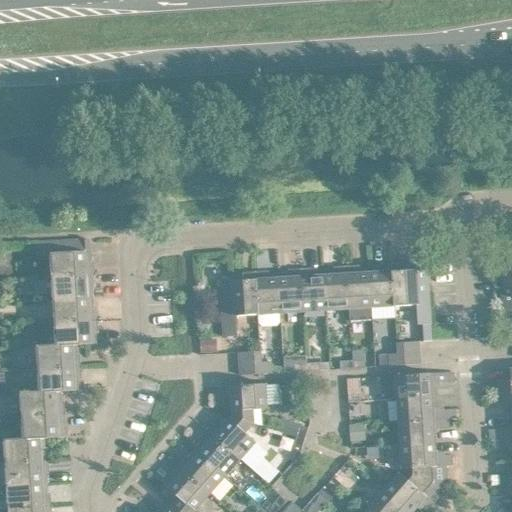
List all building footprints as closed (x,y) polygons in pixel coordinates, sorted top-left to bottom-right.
[(52,250),(54,272),(93,270),(91,235),(40,238),(41,251),(52,250)] [(417,261),(394,262),(396,302),(418,300),(419,320),(433,319),(431,288),(419,289),(417,261)] [(394,262),(371,263),(373,303),(396,302),(394,262)] [(348,265),(351,304),(351,316),(374,315),(373,303),(371,263),(348,265)] [(348,265),(326,266),(328,306),(351,304),(348,265)] [(326,266),(303,267),(305,307),(328,306),(326,266)] [(303,267),(280,269),(282,309),(305,307),(303,267)] [(280,269),(257,270),(260,310),(282,309),(280,269)] [(54,272),(55,295),(95,293),(93,270),(54,272)] [(260,310),(257,270),(234,272),(234,276),(222,276),(226,332),(239,331),(238,311),(260,310)] [(511,283),(503,284),(505,315),(511,314),(511,283)] [(55,295),(56,317),(96,316),(95,293),(55,295)] [(56,317),(58,340),(78,339),(78,340),(98,339),(96,316),(56,317)] [(218,335),(202,336),(203,350),(219,348),(218,335)] [(399,338),(400,349),(400,350),(421,348),(420,337),(399,338)] [(38,341),(40,365),(80,362),(78,340),(78,339),(58,340),(38,341)] [(241,348),(241,359),(263,358),(263,357),(262,347),(241,348)] [(400,350),(400,349),(390,350),(391,362),(422,360),(421,348),(400,350)] [(390,350),(381,350),(381,362),(391,362),(390,350)] [(308,351),(286,353),(287,368),(297,367),(296,359),(309,359),(308,351)] [(367,355),(354,356),(355,364),(367,363),(367,355)] [(355,364),(354,356),(342,357),(342,365),(355,364)] [(263,358),(241,359),(242,371),(273,369),(272,357),(263,357),(263,358)] [(321,358),(309,359),(309,367),(322,366),(321,358)] [(309,367),(309,359),(296,359),(297,367),(309,367)] [(40,365),(41,386),(41,387),(62,386),(62,387),(81,386),(80,362),(40,365)] [(511,378),(497,380),(498,389),(511,388),(511,364),(511,365),(511,366),(511,378)] [(397,371),(399,395),(434,393),(433,380),(448,378),(448,368),(397,371)] [(233,392),(234,411),(256,418),(255,405),(269,404),(267,379),(228,382),(228,392),(233,392)] [(22,387),(24,411),(63,409),(62,387),(62,386),(41,387),(41,386),(22,387)] [(361,386),(350,386),(350,398),(362,398),(361,386)] [(511,398),(511,388),(498,389),(498,399),(511,398)] [(399,395),(400,418),(451,414),(450,405),(434,406),(434,393),(399,395)] [(24,411),(25,433),(25,434),(46,433),(46,434),(65,432),(63,409),(24,411)] [(218,422),(212,429),(242,455),(257,437),(247,428),(256,418),(234,411),(222,425),(218,422)] [(400,418),(402,440),(437,438),(436,425),(451,424),(451,414),(400,418)] [(283,415),(279,426),(298,433),(302,421),(283,415)] [(366,419),(352,420),(353,437),(368,436),(366,419)] [(302,421),(298,433),(306,435),(310,423),(302,421)] [(511,424),(500,425),(500,435),(511,433),(511,424)] [(500,425),(490,426),(491,435),(500,435),(500,425)] [(212,429),(197,446),(227,472),(242,455),(212,429)] [(6,435),(7,458),(47,456),(46,434),(46,433),(25,434),(25,433),(6,435)] [(306,435),(298,433),(295,445),(302,447),(306,435)] [(511,443),(511,433),(500,435),(501,444),(511,443)] [(500,435),(491,435),(492,445),(501,444),(500,435)] [(414,463),(414,471),(451,483),(450,479),(449,479),(448,461),(454,461),(453,450),(437,451),(437,438),(402,440),(403,464),(414,463)] [(197,446),(182,463),(212,489),(227,472),(197,446)] [(7,458),(9,481),(49,479),(47,456),(7,458)] [(166,480),(177,490),(177,489),(196,506),(197,506),(212,489),(182,463),(166,480)] [(401,469),(386,487),(412,510),(421,500),(432,510),(439,502),(435,498),(447,485),(448,486),(451,483),(414,471),(409,476),(401,469)] [(511,469),(503,470),(503,480),(511,479),(511,469)] [(503,470),(493,471),(494,481),(503,480),(503,470)] [(9,481),(10,504),(50,501),(49,479),(9,481)] [(511,489),(511,479),(503,480),(504,490),(511,489)] [(327,481),(319,489),(329,498),(330,499),(337,491),(327,481)] [(386,487),(371,504),(379,511),(410,511),(412,510),(386,487)] [(177,490),(162,506),(168,511),(204,511),(197,506),(196,506),(177,489),(177,490)] [(280,506),(288,497),(288,496),(282,491),(274,501),(280,506)] [(10,504),(10,511),(50,511),(50,501),(10,504)] [(309,501),(304,506),(310,511),(316,511),(319,509),(309,501)]
